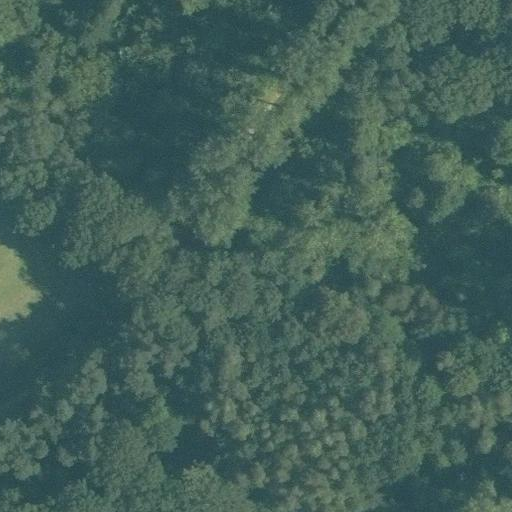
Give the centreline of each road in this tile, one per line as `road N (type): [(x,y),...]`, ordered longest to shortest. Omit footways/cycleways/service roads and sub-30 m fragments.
road 1 (track): [(338,0),(181,229)]
road 2 (track): [(181,229),(145,288),(83,352),(0,411)]
